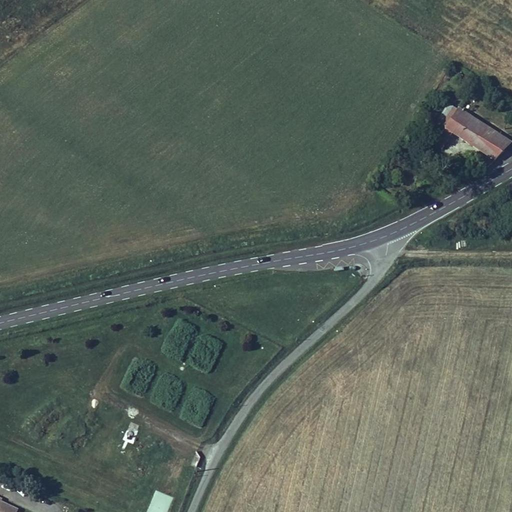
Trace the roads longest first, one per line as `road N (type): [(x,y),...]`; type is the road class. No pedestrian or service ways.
road 1 (secondary): [(0,322),(384,235)]
road 2 (unclassified): [(384,235),(377,272),(254,394),(189,511)]
road 3 (secondary): [(384,235),(511,168)]
road 4 (track): [(386,253),(511,248)]
